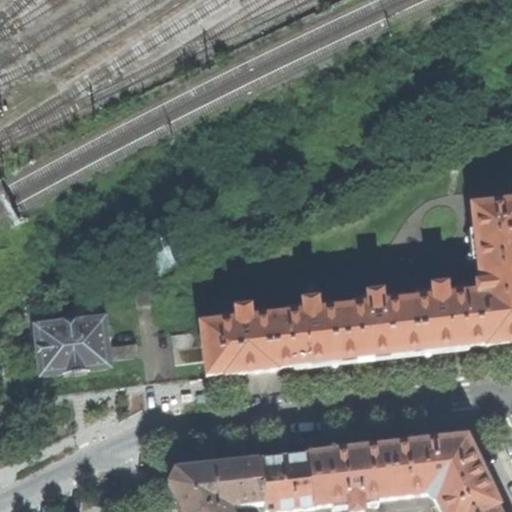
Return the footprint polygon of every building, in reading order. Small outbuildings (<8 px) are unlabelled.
[(199,329),(200,333),(203,362),(205,379),(249,374),(317,366),(385,359),(446,352),(511,344),(511,203),(469,208),(472,233),(467,234),(471,263),(475,263),(478,286),(472,287),(473,296),(444,299),(443,287),(428,288),(430,301),(381,307),(380,296),(364,297),(365,309),(317,315),(316,304),(300,306),(302,317),(249,323),(248,311),(233,313),(234,325),(199,329)] [(135,307),(149,305),(146,277),(132,279),(135,307)] [(35,327),(40,378),(61,375),(62,379),(73,377),(86,376),(86,372),(108,370),(108,363),(136,360),(134,344),(106,347),(103,320),(35,327)] [(200,333),(173,336),(176,365),(203,362),(200,333)] [(480,476),(463,440),(381,449),(289,460),(258,463),(262,506),(263,511),(307,511),(312,511),(312,509),(345,506),(345,511),(360,511),(360,508),(361,504),(423,498),(431,502),(435,511),(494,511),(493,508),(495,507),(480,476)] [(175,503),(179,511),(226,511),(226,510),(262,506),(258,463),(175,472),(167,486),(175,503)]
